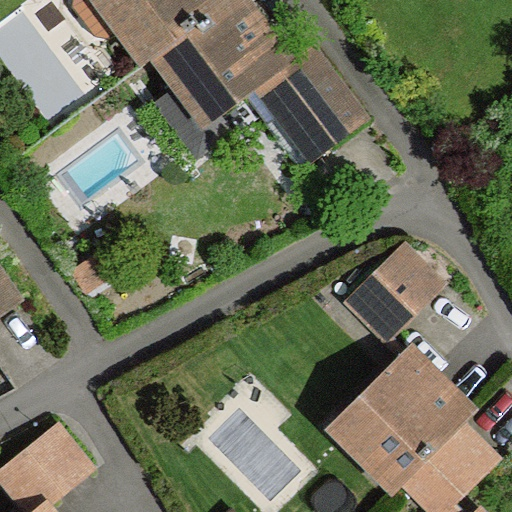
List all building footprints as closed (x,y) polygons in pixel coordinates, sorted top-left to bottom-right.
[(112,38),(122,30),(134,21),(117,0),(78,0),(77,8),(100,37),(112,38)] [(216,0),(117,0),(134,21),(122,30),(148,63),(158,57),(222,7),(216,0)] [(232,0),(222,7),(158,57),(181,89),(161,104),(201,157),(232,133),(219,114),(249,93),(270,123),(289,107),(304,95),(232,0)] [(304,95),(334,73),(317,47),(300,60),(252,0),(231,0),(232,0),(304,95)] [(304,95),(289,107),(325,156),(368,122),(334,73),(304,95)] [(405,245),(369,282),(409,323),(444,287),(405,245)] [(0,318),(22,303),(0,269),(0,318)] [(409,323),(369,282),(347,302),(389,341),(409,323)] [(407,357),(343,420),(371,447),(361,458),(398,490),(420,468),(462,427),(471,416),(407,357)] [(97,471),(58,425),(16,460),(55,505),(97,471)] [(499,465),(462,427),(420,468),(457,506),(499,465)] [(420,468),(398,490),(419,511),(464,511),(457,506),(420,468)]
